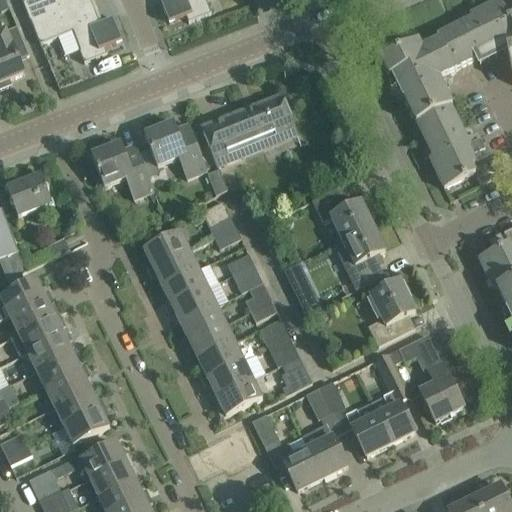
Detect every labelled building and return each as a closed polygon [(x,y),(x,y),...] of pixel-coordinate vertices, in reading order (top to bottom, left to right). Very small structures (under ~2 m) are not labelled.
[(37,0),(23,5),(30,23),(90,0),(37,0)] [(90,0),(30,23),(31,24),(32,24),(33,28),(41,47),(73,35),(85,66),(108,57),(105,51),(123,45),(113,20),(100,25),(92,5),(90,0)] [(164,0),(160,2),(170,26),(187,19),(189,25),(212,16),(205,0),(164,0)] [(453,31),(437,39),(439,43),(423,52),(419,44),(381,63),(390,81),(394,79),(434,160),(430,162),(445,192),(475,177),(480,188),(498,180),(477,138),(467,143),(462,133),(451,110),(453,109),(450,102),(445,92),(449,90),(449,89),(451,82),(452,81),(450,77),(456,74),(455,72),(507,47),(508,49),(507,50),(511,73),(511,77),(511,233),(504,237),(509,248),(479,262),(494,293),(498,291),(511,320),(511,20),(510,22),(501,3),(470,18),(472,22),(456,29),(453,31)] [(25,77),(19,64),(30,59),(18,30),(7,35),(6,34),(0,36),(0,93),(13,88),(10,83),(25,77)] [(282,99),(203,132),(210,151),(218,169),(265,150),(262,143),(294,129),(282,99)] [(175,126),(145,137),(159,173),(178,165),(186,185),(208,176),(200,155),(188,160),(175,126)] [(122,147),(92,158),(105,191),(105,192),(124,185),(127,183),(135,204),(155,196),(149,182),(147,176),(140,157),(128,162),(122,147)] [(220,172),(208,177),(217,199),(229,193),(220,172)] [(14,209),(19,222),(49,210),(50,211),(55,209),(53,204),(52,205),(48,196),(49,192),(46,191),(41,178),(11,190),(10,189),(5,191),(7,195),(8,195),(12,204),(11,207),(14,209)] [(343,245),(343,246),(371,233),(370,232),(374,231),(373,230),(370,231),(359,208),(362,207),(362,205),(351,211),(341,191),(313,204),(322,225),(332,221),(343,245)] [(214,241),(235,230),(223,205),(201,216),(214,241)] [(20,257),(5,219),(4,220),(4,221),(0,222),(0,263),(0,264),(5,262),(14,259),(20,257)] [(235,230),(214,241),(220,254),(241,243),(235,230)] [(343,245),(335,249),(346,272),(357,294),(385,280),(375,260),(386,255),(386,254),(382,255),(371,233),(343,246),(343,245)] [(146,269),(150,276),(191,256),(181,236),(145,254),(151,266),(146,269)] [(50,249),(22,262),(27,275),(45,266),(46,265),(56,261),(50,249)] [(157,280),(163,292),(200,274),(191,256),(150,276),(152,282),(157,280)] [(5,262),(0,264),(8,284),(27,275),(22,262),(20,257),(14,259),(5,262)] [(234,280),(254,269),(249,258),(228,269),(234,280)] [(242,297),(250,293),(263,287),(254,269),(234,280),(242,297)] [(164,305),(168,313),(209,292),(200,274),(163,292),(168,303),(164,305)] [(0,297),(0,325),(10,320),(51,299),(48,293),(43,295),(37,283),(12,296),(10,292),(0,297)] [(371,300),(383,323),(369,330),(379,350),(385,347),(422,328),(421,327),(415,331),(409,319),(416,315),(410,303),(409,304),(401,287),(402,286),(401,284),(371,300)] [(246,305),(251,314),(272,304),(263,287),(250,293),(254,301),(246,305)] [(176,316),(182,329),(218,311),(209,292),(168,313),(171,319),(176,316)] [(322,311),(313,293),(298,301),(300,306),(306,318),(322,311)] [(51,299),(10,320),(19,339),(61,318),(51,299)] [(278,316),(272,304),(251,314),(257,326),(278,316)] [(182,342),(186,349),(227,329),(218,311),(182,329),(187,339),(182,342)] [(19,339),(12,342),(21,360),(28,356),(69,336),(61,318),(19,339)] [(260,334),(270,353),(291,342),(281,324),(260,334)] [(194,353),(200,365),(236,347),(227,329),(186,349),(189,355),(194,353)] [(28,356),(37,374),(73,356),(68,346),(73,343),(69,336),(28,356)] [(428,339),(399,354),(404,364),(405,364),(407,366),(417,361),(425,376),(428,374),(429,377),(436,390),(422,397),(436,426),(465,412),(428,339)] [(300,361),(291,342),(270,353),(278,371),(283,369),(300,361)] [(200,378),(204,386),(245,365),(236,347),(200,365),(205,376),(200,378)] [(404,364),(399,354),(389,359),(394,369),(404,364)] [(37,374),(46,393),(88,373),(84,366),(79,369),(73,356),(37,374)] [(388,414),(376,419),(391,449),(415,437),(401,407),(411,402),(394,369),(389,359),(377,365),(389,390),(390,390),(393,396),(382,401),(388,414)] [(300,361),(283,369),(286,377),(283,378),(288,390),(284,392),(287,400),(313,387),(300,361)] [(211,390),(218,402),(254,384),(245,365),(204,386),(207,392),(211,390)] [(46,393),(55,411),(91,393),(86,382),(91,380),(88,373),(46,393)] [(341,383),(334,387),(335,389),(340,398),(347,395),(341,383)] [(254,384),(218,402),(223,413),(218,415),(222,422),(263,402),(254,384)] [(320,393),(332,417),(346,410),(340,398),(335,389),(334,387),(333,386),(320,393)] [(55,411),(64,430),(106,410),(102,403),(97,405),(91,393),(55,411)] [(332,417),(320,393),(306,400),(318,424),(332,417)] [(0,394),(0,416),(9,412),(0,394)] [(106,410),(64,430),(74,449),(110,431),(104,419),(109,416),(106,410)] [(0,429),(14,423),(9,412),(0,416),(0,429)] [(358,413),(346,419),(347,421),(358,443),(367,461),(391,449),(376,419),(365,425),(358,413)] [(323,482),(303,441),(290,448),(289,446),(282,450),(267,419),(253,426),(274,470),(283,465),(298,495),(323,482)] [(320,447),(309,453),(323,482),(348,470),(339,452),(328,430),(327,428),(314,434),(320,447)] [(22,438),(1,448),(6,459),(27,448),(22,438)] [(90,482),(91,484),(132,463),(129,456),(124,458),(118,446),(81,464),(90,482)] [(32,459),(27,448),(6,459),(11,470),(32,459)] [(71,463),(30,484),(39,504),(61,492),(57,483),(76,473),(71,463)] [(91,484),(100,502),(136,484),(130,472),(135,469),(132,463),(91,484)] [(100,502),(104,511),(125,511),(150,500),(147,492),(142,495),(136,484),(100,502)] [(511,511),(511,510),(501,489),(475,502),(479,511),(511,511)] [(61,492),(39,504),(43,511),(53,511),(65,506),(68,511),(77,511),(79,511),(70,491),(63,495),(61,492)] [(125,511),(150,511),(148,508),(153,506),(150,500),(125,511)] [(479,511),(475,502),(453,511),(479,511)]
